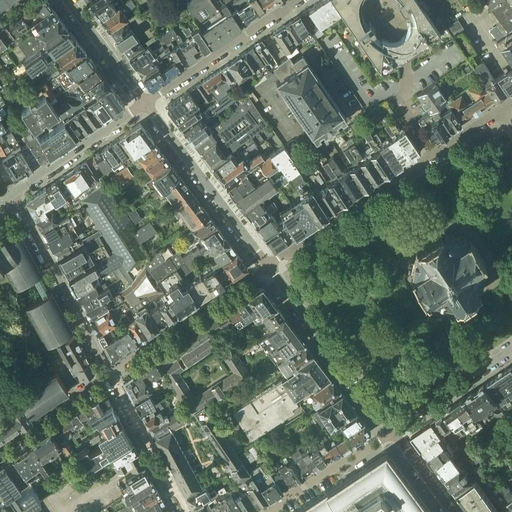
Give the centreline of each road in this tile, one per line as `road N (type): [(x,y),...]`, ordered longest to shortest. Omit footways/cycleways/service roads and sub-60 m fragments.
road 1 (residential): [(500,109),(268,266)]
road 2 (residential): [(393,431),(268,266)]
road 3 (residential): [(11,192),(109,372)]
road 4 (residential): [(268,266),(146,102)]
road 5 (residential): [(109,372),(268,266)]
road 6 (residential): [(299,0),(146,102)]
road 7 (residential): [(11,192),(146,102)]
road 8 (residential): [(109,372),(184,511)]
road 9 (residential): [(393,431),(269,511)]
road 10 (residential): [(393,431),(511,350)]
road 11 (residential): [(0,449),(109,372)]
road 12 (residential): [(146,102),(68,0)]
